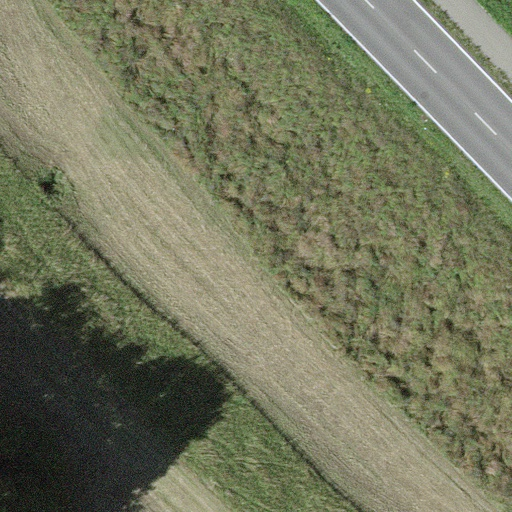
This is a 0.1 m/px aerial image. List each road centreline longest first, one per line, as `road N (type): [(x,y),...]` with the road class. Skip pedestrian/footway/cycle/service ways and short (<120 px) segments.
road 1 (track): [(223,511),(0,287)]
road 2 (primary): [(381,0),(511,136)]
